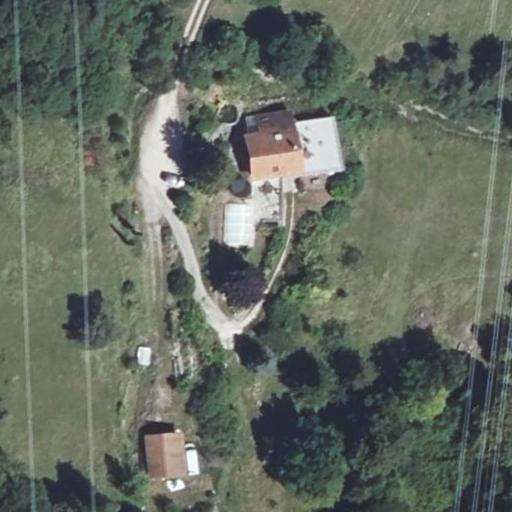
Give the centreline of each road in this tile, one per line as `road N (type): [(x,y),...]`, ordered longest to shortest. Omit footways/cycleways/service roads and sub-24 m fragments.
road 1 (track): [(203,0),(167,103),(157,176),(199,299),(220,328),(235,328),(258,302),(285,241),(288,192)]
road 2 (track): [(157,176),(162,378)]
